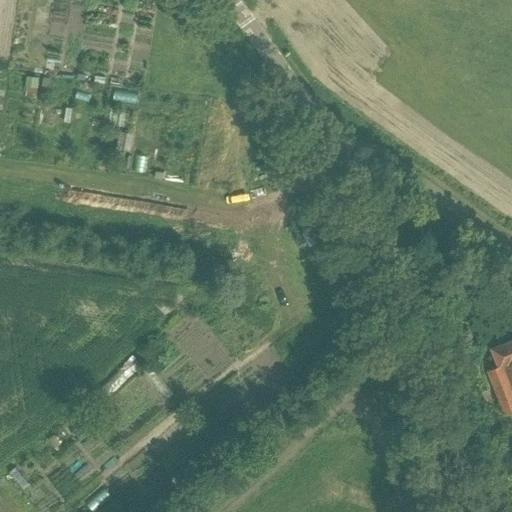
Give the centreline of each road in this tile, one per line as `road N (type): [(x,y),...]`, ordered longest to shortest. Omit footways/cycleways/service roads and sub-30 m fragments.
road 1 (unclassified): [(461,511),(330,158)]
road 2 (unclassified): [(0,175),(227,205),(317,134)]
road 3 (unclassified): [(511,254),(374,158),(353,149),(330,158)]
road 4 (unclassified): [(317,134),(227,0)]
